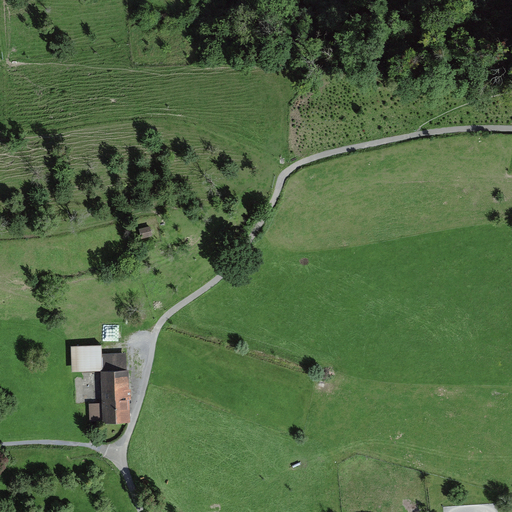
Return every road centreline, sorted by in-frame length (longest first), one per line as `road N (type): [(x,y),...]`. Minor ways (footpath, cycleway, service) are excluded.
road 1 (unclassified): [(143,511),(122,452),(157,333),(242,260),(293,168),(412,137),(511,130)]
road 2 (track): [(0,444),(49,441),(122,452)]
